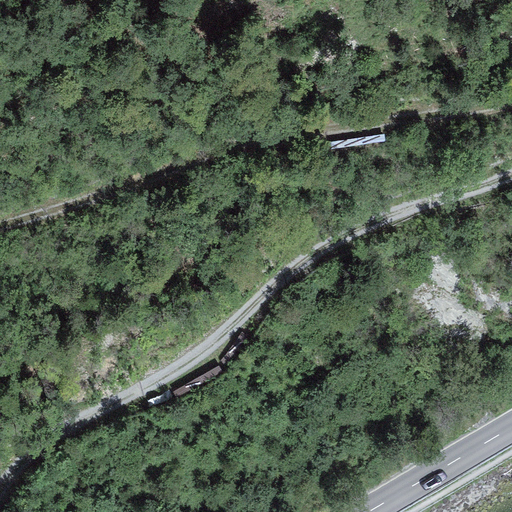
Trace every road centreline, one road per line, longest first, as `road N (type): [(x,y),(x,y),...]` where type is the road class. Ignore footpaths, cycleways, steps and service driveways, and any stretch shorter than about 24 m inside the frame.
road 1 (track): [(0,488),(45,437),(196,357),(322,244),(511,168)]
road 2 (track): [(511,103),(313,130),(0,219)]
road 3 (primary): [(511,428),(369,511)]
